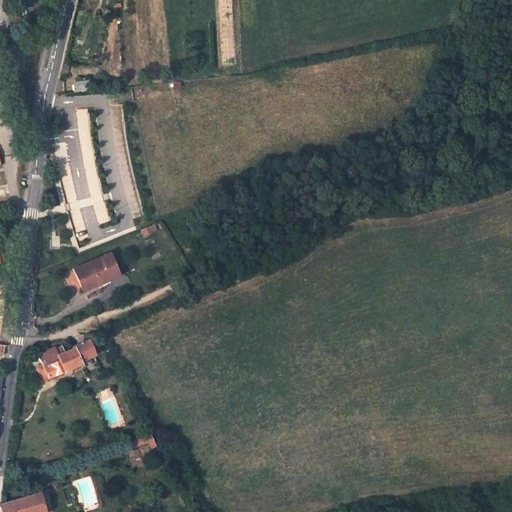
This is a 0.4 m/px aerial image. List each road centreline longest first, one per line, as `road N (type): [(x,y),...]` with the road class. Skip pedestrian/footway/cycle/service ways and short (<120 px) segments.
road 1 (track): [(17,341),(162,292),(303,210),(511,154)]
road 2 (residential): [(69,0),(42,140),(0,462)]
